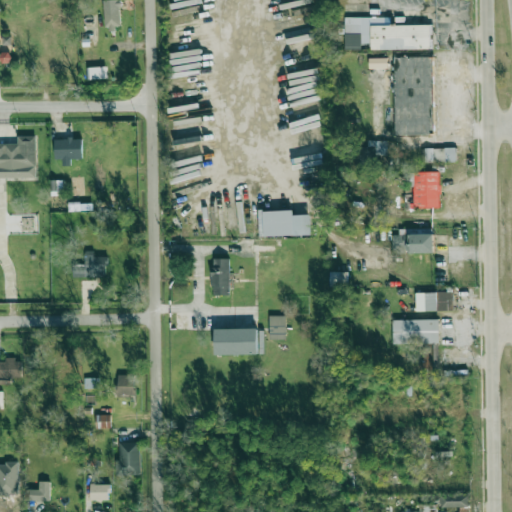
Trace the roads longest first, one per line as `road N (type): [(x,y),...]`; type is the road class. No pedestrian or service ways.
road 1 (secondary): [(482,0),(493,511)]
road 2 (residential): [(159,511),(152,0)]
road 3 (residential): [(0,321),(156,320)]
road 4 (residential): [(0,108),(153,107)]
